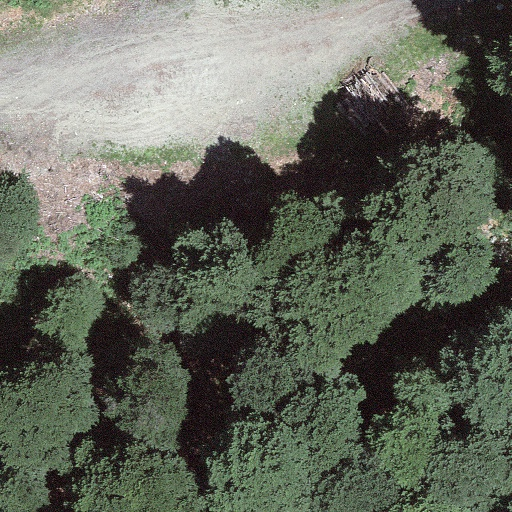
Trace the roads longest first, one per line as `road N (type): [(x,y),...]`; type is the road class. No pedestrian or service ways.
road 1 (track): [(205,48),(458,0)]
road 2 (unclassified): [(0,72),(205,48)]
